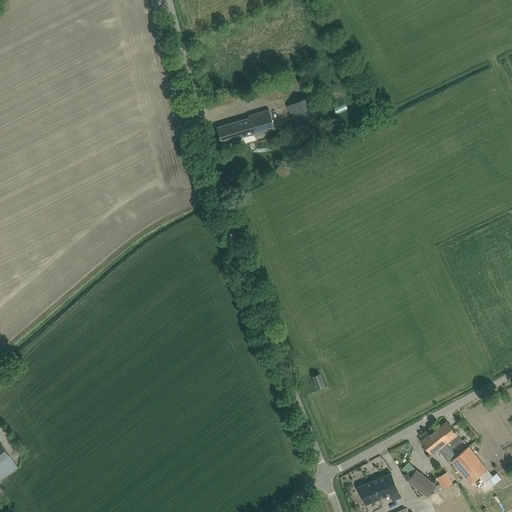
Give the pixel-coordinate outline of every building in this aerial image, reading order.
[(287,106),(297,127),(316,119),(306,97),(287,106)] [(249,115),(249,117),(217,126),(221,143),(254,133),(255,136),(275,130),(269,109),(249,115)] [(325,385),(320,373),(313,376),(318,388),(325,385)] [(439,426),(435,429),(451,448),(462,439),(448,422),(441,428),(439,426)] [(451,460),(457,468),(470,483),(479,476),(460,452),(456,456),(451,448),(435,429),(421,441),(431,453),(438,448),(449,462),(451,460)] [(0,442),(0,480),(8,474),(17,467),(13,460),(0,442)] [(466,447),(460,452),(479,476),(488,469),(469,446),(467,448),(466,447)] [(436,485),(416,469),(409,462),(402,469),(410,477),(408,480),(428,496),(433,489),(435,486),(436,485)] [(496,472),(500,481),(508,477),(504,468),(496,472)] [(401,496),(391,473),(359,487),(366,503),(390,492),(392,499),(401,496)] [(437,486),(435,486),(433,489),(435,493),(439,490),(452,483),(450,478),(441,483),(437,486)] [(489,479),(480,486),(485,492),(494,485),(489,479)]
